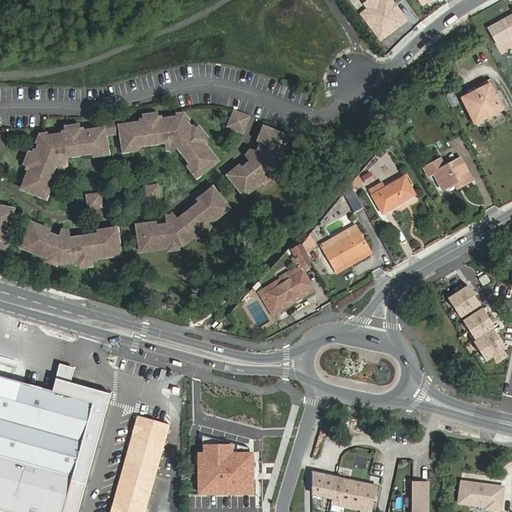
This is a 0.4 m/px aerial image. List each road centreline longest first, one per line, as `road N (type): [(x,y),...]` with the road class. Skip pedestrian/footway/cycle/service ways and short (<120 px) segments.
road 1 (secondary): [(35,306),(58,321),(205,361),(310,379)]
road 2 (secondary): [(311,347),(238,352),(63,305),(35,306)]
road 3 (residential): [(477,0),(391,68),(360,80)]
road 4 (residential): [(282,511),(318,388)]
road 5 (tertiary): [(406,277),(511,217)]
